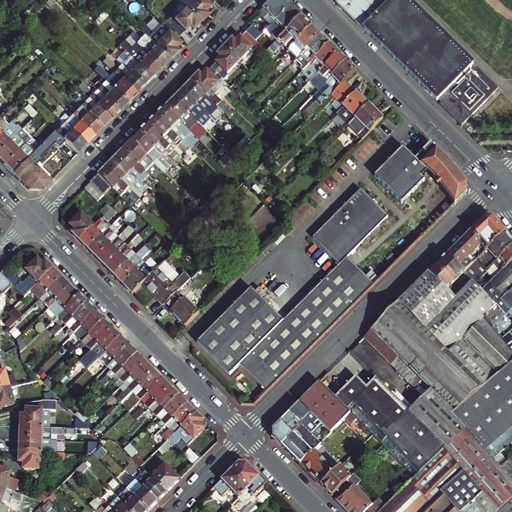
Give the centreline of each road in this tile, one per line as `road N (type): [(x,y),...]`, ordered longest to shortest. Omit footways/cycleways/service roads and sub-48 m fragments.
road 1 (residential): [(494,189),(244,434)]
road 2 (residential): [(248,0),(33,222)]
road 3 (residential): [(244,434),(33,222)]
road 4 (secondary): [(306,0),(494,189)]
